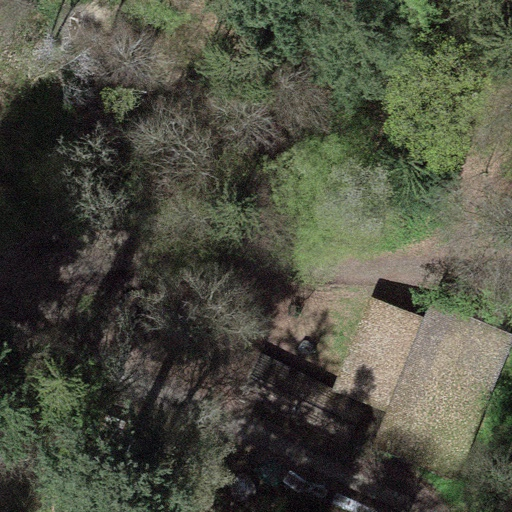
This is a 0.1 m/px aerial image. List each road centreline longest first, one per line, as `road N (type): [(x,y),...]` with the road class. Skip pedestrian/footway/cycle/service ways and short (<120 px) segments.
road 1 (track): [(511,283),(93,267),(0,287)]
road 2 (track): [(0,303),(108,371),(414,511)]
